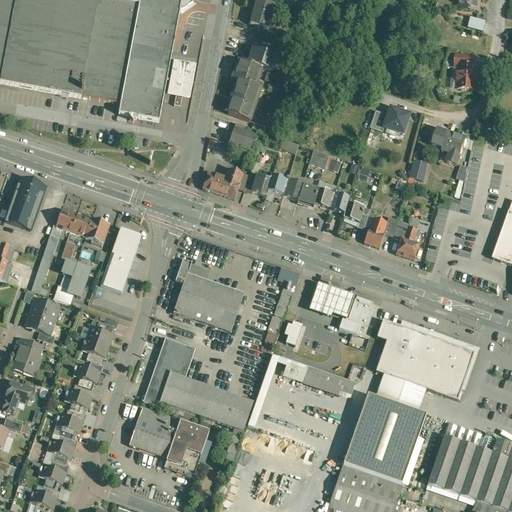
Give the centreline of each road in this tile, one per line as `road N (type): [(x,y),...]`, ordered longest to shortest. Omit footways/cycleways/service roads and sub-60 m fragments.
road 1 (secondary): [(174,206),(511,323)]
road 2 (residential): [(85,483),(174,206)]
road 3 (residential): [(174,206),(196,144),(221,0)]
road 4 (secondary): [(0,146),(174,206)]
road 5 (residential): [(499,0),(481,118),(486,131),(511,140)]
